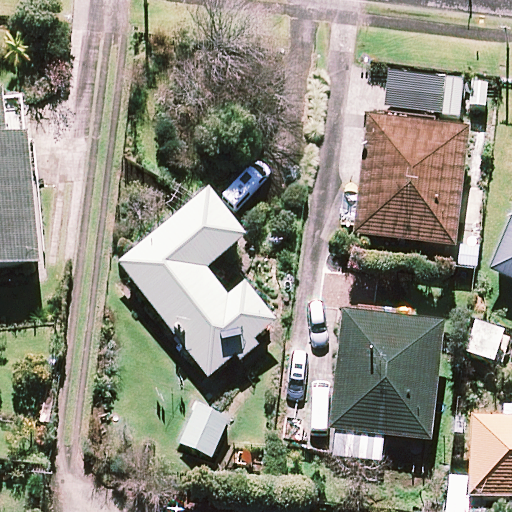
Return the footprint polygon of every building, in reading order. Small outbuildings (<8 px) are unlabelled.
[(463,84),(391,75),(386,112),(459,120),(463,84)] [(0,103),(0,274),(38,272),(25,101),(0,103)] [(468,140),(369,127),(355,240),(453,252),(468,140)] [(209,381),(234,362),(239,368),(263,348),(258,342),(275,328),(240,283),(223,297),(205,275),(244,244),(208,199),(120,271),(209,381)] [(511,227),(491,280),(511,289),(511,227)] [(442,331),(342,321),(330,437),(430,447),(442,331)] [(511,428),(471,427),(468,504),(511,504),(511,428)]
